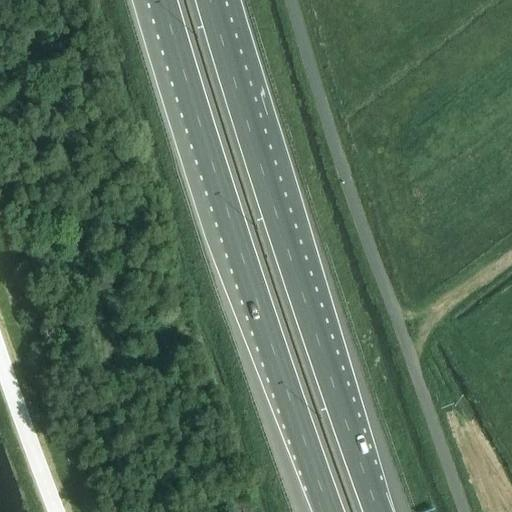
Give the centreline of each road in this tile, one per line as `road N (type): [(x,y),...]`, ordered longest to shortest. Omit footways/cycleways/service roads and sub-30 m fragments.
road 1 (motorway): [(378,511),(209,0)]
road 2 (motorway): [(162,0),(328,511)]
road 3 (track): [(511,258),(406,337)]
